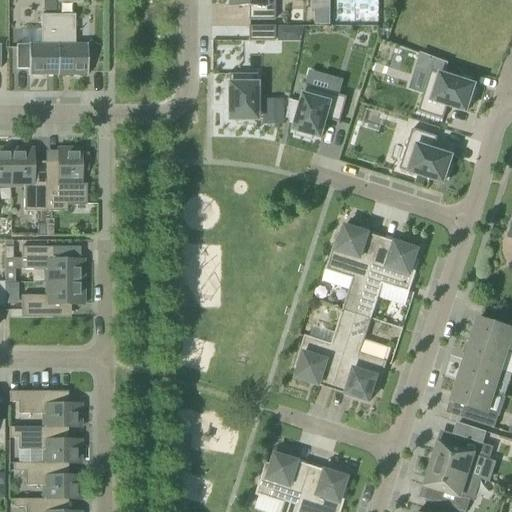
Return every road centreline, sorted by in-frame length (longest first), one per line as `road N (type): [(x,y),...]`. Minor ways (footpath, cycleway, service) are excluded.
road 1 (residential): [(0,120),(160,119),(174,112),(188,97),(189,0)]
road 2 (residential): [(464,225),(387,452)]
road 3 (residential): [(104,511),(102,362)]
road 4 (residential): [(260,411),(387,452)]
road 5 (residential): [(508,103),(464,225)]
road 6 (residential): [(102,362),(103,242)]
